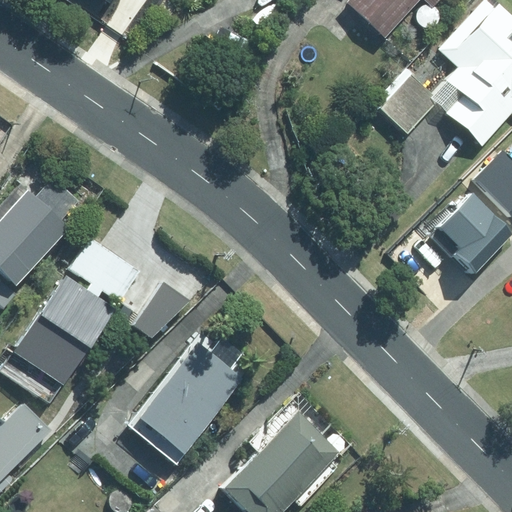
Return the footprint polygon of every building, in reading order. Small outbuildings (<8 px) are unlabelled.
[(351,0),(343,9),(381,44),(418,3),(431,15),(443,0),(351,0)] [(460,102),(443,120),(478,152),(511,114),(511,31),(483,4),(436,55),(456,73),(443,86),(460,102)] [(409,81),(376,114),(403,140),(435,106),(409,81)] [(470,185),(509,224),(511,220),(511,165),(501,154),(470,185)] [(0,283),(12,294),(65,236),(23,198),(0,224),(0,283)] [(68,277),(87,290),(83,296),(63,282),(10,360),(59,393),(112,316),(95,304),(99,299),(114,309),(138,275),(91,243),(68,277)] [(195,347),(133,428),(180,464),(241,383),(195,347)] [(296,417),(219,498),(233,511),(287,511),(338,457),(296,417)]
